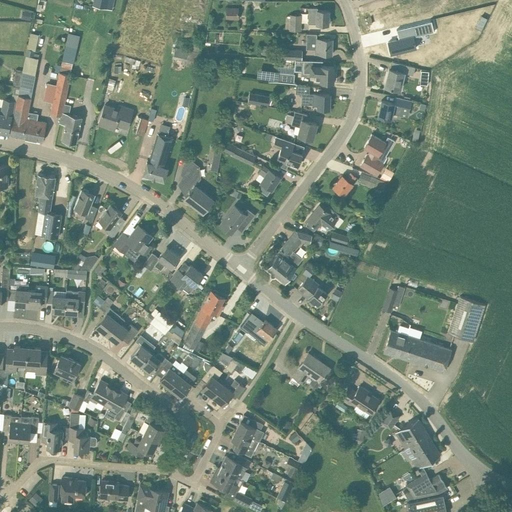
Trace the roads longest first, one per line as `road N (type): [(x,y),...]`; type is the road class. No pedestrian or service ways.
road 1 (unclassified): [(511,486),(459,450),(401,382),(241,269)]
road 2 (residential): [(241,269),(356,106),(361,57),(344,0)]
road 3 (unclassified): [(241,269),(125,182),(0,141)]
road 4 (residential): [(180,416),(77,342),(0,327)]
road 5 (residential): [(4,499),(51,460),(169,471)]
